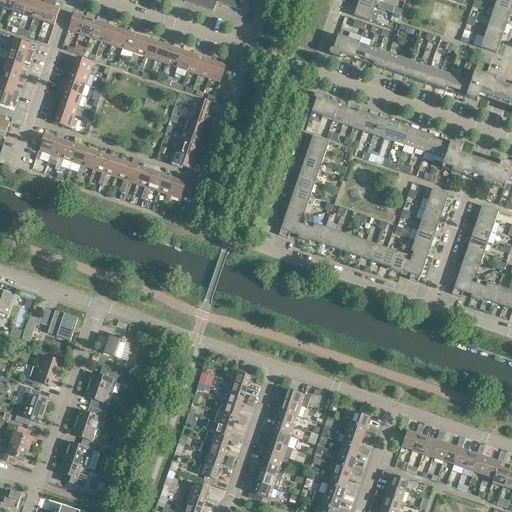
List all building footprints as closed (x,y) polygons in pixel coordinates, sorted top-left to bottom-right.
[(5,0),(2,8),(13,12),(16,0),(5,0)] [(16,0),(13,12),(11,16),(21,20),(23,15),(27,0),(16,0)] [(27,0),(23,15),(33,19),(38,2),(34,1),(33,0),(27,0)] [(43,4),(38,2),(33,19),(43,22),(50,1),(47,0),(45,0),(45,3),(43,4)] [(184,0),(184,2),(213,11),(216,2),(241,11),(245,0),(184,0)] [(377,1),(374,0),(359,0),(357,6),(373,11),(375,5),(377,1)] [(496,0),(494,7),(510,12),(511,7),(511,1),(507,0),(496,0)] [(55,3),(50,1),(43,22),(54,26),(59,10),(54,8),(54,6),(55,3)] [(377,1),(375,5),(379,6),(378,9),(393,14),(394,8),(395,7),(377,1)] [(373,11),(357,6),(354,16),(370,22),(373,11)] [(510,12),(494,7),(491,17),(507,23),(510,12)] [(81,17),(74,14),(68,31),(79,35),(85,18),(83,18),(81,16),(81,17)] [(507,23),(491,17),(487,27),(503,33),(507,23)] [(87,19),(85,18),(79,35),(90,38),(96,22),(89,20),(89,19),(87,19)] [(366,24),(355,20),(353,27),(363,30),(366,24)] [(102,24),(96,22),(90,38),(101,42),(106,26),(104,25),(102,24)] [(108,26),(106,26),(101,42),(112,46),(117,29),(111,27),(111,26),(108,26)] [(503,33),(487,27),(484,37),(500,43),(503,33)] [(124,32),(117,29),(112,46),(122,49),(128,33),(126,32),(124,31),(124,32)] [(130,34),(128,33),(122,49),(133,53),(139,37),(132,34),(130,34)] [(359,43),(338,36),(333,50),(333,49),(332,49),(331,50),(330,50),(330,51),(329,51),(329,52),(329,53),(329,54),(330,54),(330,55),(331,55),(339,58),(340,55),(353,59),(359,43)] [(145,39),(139,37),(133,53),(144,57),(150,40),(147,40),(146,38),(145,39)] [(500,43),(484,37),(480,48),(496,54),(500,43)] [(14,40),(10,50),(31,57),(33,53),(29,52),(28,50),(30,45),(14,40)] [(152,41),(150,40),(144,57),(155,60),(160,44),(154,42),(154,41),(152,41)] [(369,47),(359,43),(353,59),(364,63),(369,47)] [(167,46),(160,44),(155,60),(166,64),(171,48),(169,47),(167,46)] [(379,50),(369,47),(364,63),(374,66),(379,50)] [(173,48),(171,48),(166,64),(176,68),(182,51),(175,49),(176,48),(173,48)] [(31,57),(10,50),(7,60),(23,66),(24,61),(26,61),(30,62),(31,57)] [(389,54),(379,50),(374,66),(384,70),(389,54)] [(189,54),(182,51),(176,68),(187,72),(193,55),(191,54),(189,53),(189,54)] [(400,57),(389,54),(384,70),(394,73),(400,57)] [(492,59),(480,54),(478,61),(490,65),(492,59)] [(195,56),(193,55),(187,72),(198,75),(203,59),(197,57),(197,56),(195,56)] [(410,61),(400,57),(394,73),(405,77),(410,61)] [(73,67),(72,69),(89,74),(93,63),(76,58),(74,65),(73,65),(73,67)] [(210,61),(203,59),(198,75),(209,79),(214,62),(212,62),(210,60),(210,61)] [(23,66),(7,60),(3,71),(24,78),(26,73),(22,72),(21,71),(23,66)] [(420,64),(410,61),(405,77),(415,80),(420,64)] [(216,63),(214,62),(209,79),(220,83),(225,66),(218,64),(219,63),(216,63)] [(430,68),(420,64),(415,80),(425,84),(430,68)] [(440,71),(430,68),(425,84),(435,87),(440,71)] [(89,74),(72,69),(72,71),(70,73),(71,73),(69,80),(85,85),(89,74)] [(24,78),(3,71),(0,79),(0,80),(16,86),(17,82),(19,81),(23,82),(24,78)] [(451,75),(440,71),(435,87),(445,91),(451,75)] [(474,72),(471,82),(466,98),(477,101),(478,97),(499,105),(511,109),(511,88),(505,86),(495,82),(497,76),(485,73),(484,76),(474,72)] [(160,79),(159,83),(163,84),(170,87),(171,82),(173,78),(162,74),(160,79)] [(461,78),(451,75),(445,91),(456,94),(461,78)] [(471,82),(461,78),(456,94),(466,98),(471,82)] [(16,86),(0,80),(0,92),(17,98),(19,94),(15,93),(14,91),(16,86)] [(85,85),(69,80),(67,86),(66,86),(66,88),(65,91),(82,96),(85,85)] [(82,96),(65,91),(64,93),(63,94),(64,95),(61,101),(78,107),(82,96)] [(17,98),(0,92),(0,104),(9,107),(10,102),(12,101),(16,103),(17,98)] [(326,97),(318,94),(316,94),(315,95),(314,96),(314,98),(315,99),(316,100),(311,114),(317,115),(322,117),(332,121),(338,105),(325,100),(326,97)] [(194,98),(191,109),(207,115),(208,113),(209,111),(208,111),(211,104),(194,98)] [(78,107),(61,101),(59,108),(58,108),(58,110),(58,112),(74,118),(78,107)] [(348,108),(338,105),(332,121),(343,124),(348,108)] [(358,112),(348,108),(343,124),(353,128),(358,112)] [(207,115),(191,109),(187,120),(203,126),(206,119),(206,117),(207,115)] [(74,118),(58,112),(57,114),(56,116),(54,123),(70,129),(71,128),(75,130),(78,122),(73,120),(74,118)] [(369,115),(358,112),(353,128),(363,131),(369,115)] [(5,116),(0,115),(0,116),(0,138),(4,140),(9,123),(4,122),(4,120),(5,116)] [(379,119),(369,115),(363,131),(373,135),(379,119)] [(389,122),(379,119),(373,135),(383,138),(389,122)] [(203,126),(187,120),(183,131),(200,136),(200,134),(202,132),(201,132),(203,126)] [(399,126),(389,122),(383,138),(394,142),(399,126)] [(409,129),(399,126),(394,142),(404,145),(409,129)] [(420,133),(409,129),(404,145),(414,149),(420,133)] [(200,136),(183,131),(180,142),(196,147),(198,141),(199,141),(199,138),(200,136)] [(430,136),(420,133),(414,149),(424,152),(430,136)] [(42,153),(50,155),(56,139),(49,137),(49,136),(47,136),(44,135),(36,159),(39,160),(42,153)] [(440,140),(430,136),(424,152),(435,156),(440,140)] [(329,142),(312,137),(309,148),(325,153),(329,142)] [(62,141),(56,139),(50,155),(59,158),(57,164),(61,165),(63,160),(61,159),(66,143),(64,142),(62,140),(62,141)] [(450,143),(440,140),(435,156),(445,159),(450,143)] [(196,147),(180,142),(176,152),(192,158),(193,156),(194,154),(196,147)] [(68,143),(66,143),(61,159),(63,160),(61,165),(70,168),(72,163),(77,146),(71,144),(71,143),(68,143)] [(461,147),(450,143),(445,159),(441,169),(451,172),(457,174),(463,176),(472,179),(482,183),(488,185),(493,187),(504,190),(507,180),(511,164),(501,161),(499,167),(479,160),(459,154),(461,147)] [(84,148),(77,146),(72,163),(80,166),(78,171),(83,173),(85,167),(82,166),(88,150),(86,149),(84,148)] [(325,153),(309,148),(305,158),(321,164),(325,153)] [(90,151),(88,150),(82,166),(85,167),(93,170),(99,154),(92,151),(90,151)] [(192,158),(176,152),(172,164),(188,169),(191,162),(191,160),(192,158)] [(105,156),(99,154),(93,170),(102,173),(100,179),(104,180),(106,174),(104,174),(110,157),(108,157),(106,155),(105,156)] [(112,158),(110,157),(104,174),(106,174),(115,177),(120,161),(114,159),(114,158),(112,158)] [(321,164),(305,158),(302,168),(318,174),(321,164)] [(127,163),(120,161),(115,177),(123,180),(121,186),(126,188),(128,182),(126,181),(131,165),(129,164),(127,163)] [(398,164),(396,171),(406,174),(408,167),(398,164)] [(133,165),(131,165),(126,181),(128,182),(136,185),(142,168),(135,166),(136,165),(133,165)] [(149,171),(142,168),(136,185),(145,188),(143,193),(147,195),(149,189),(147,188),(153,172),(151,171),(149,170),(149,171)] [(318,174),(302,168),(298,179),(314,184),(318,174)] [(155,173),(153,172),(147,188),(149,189),(158,192),(164,176),(157,173),(155,173)] [(170,178),(164,176),(158,192),(167,195),(165,201),(169,202),(171,197),(169,196),(174,179),(172,179),(170,177),(170,178)] [(176,180),(174,179),(169,196),(171,197),(180,200),(186,183),(179,181),(179,180),(176,180)] [(314,184),(298,179),(295,189),(311,194),(314,184)] [(311,194),(295,189),(291,199),(307,204),(311,194)] [(448,195),(432,189),(428,200),(444,206),(448,195)] [(307,204),(291,199),(288,209),(302,214),(301,214),(304,215),(307,204)] [(444,206),(428,200),(425,210),(441,216),(444,206)] [(498,212),(482,206),(478,217),(494,223),(498,212)] [(302,214),(288,209),(281,230),(285,232),(290,233),(299,236),(298,239),(309,243),(310,241),(309,240),(313,229),(309,228),(302,225),(298,224),(301,214),(302,214)] [(441,216),(425,210),(421,221),(437,226),(441,216)] [(494,223),(478,217),(475,227),(491,233),(494,223)] [(437,226),(421,221),(418,231),(434,236),(437,226)] [(325,228),(314,224),(313,229),(309,240),(310,241),(319,244),(325,228)] [(491,233),(475,227),(471,238),(487,243),(491,233)] [(335,231),(325,228),(319,244),(330,247),(335,231)] [(345,235),(335,231),(330,247),(340,251),(345,235)] [(434,236),(418,231),(415,241),(431,247),(434,236)] [(356,238),(345,235),(340,251),(350,254),(356,238)] [(366,242),(356,238),(350,254),(360,258),(366,242)] [(487,243),(471,238),(468,248),(484,253),(487,243)] [(431,247),(415,241),(411,252),(413,253),(413,252),(427,257),(431,247)] [(376,245),(366,242),(360,258),(371,261),(376,245)] [(386,249),(376,245),(371,261),(381,265),(386,249)] [(484,253),(468,248),(464,258),(480,264),(484,253)] [(397,252),(386,249),(381,265),(390,268),(391,268),(395,257),(397,252)] [(413,252),(413,253),(410,262),(406,260),(399,258),(395,257),(391,268),(390,268),(390,270),(401,274),(402,272),(411,275),(415,276),(420,278),(427,257),(413,252)] [(480,264),(464,258),(461,268),(474,273),(474,274),(477,274),(480,264)] [(474,273),(461,268),(454,289),(458,291),(463,292),(472,295),(471,298),(482,302),(483,300),(482,299),(486,288),(482,287),(475,284),(471,283),(474,274),(474,273)] [(498,287),(487,283),(486,288),(482,299),(483,300),(492,303),(498,287)] [(508,290),(498,287),(492,303),(503,306),(508,290)] [(511,291),(508,290),(503,306),(511,309),(511,291)] [(0,317),(6,320),(13,297),(0,292),(0,317)] [(26,299),(24,307),(29,309),(32,301),(26,299)] [(43,309),(40,319),(30,316),(22,340),(29,343),(36,323),(50,327),(47,334),(70,342),(78,319),(55,311),(55,313),(43,309)] [(12,328),(9,337),(18,340),(22,331),(12,328)] [(137,339),(133,337),(126,341),(125,339),(123,338),(121,339),(120,341),(110,337),(104,354),(128,362),(133,346),(135,347),(137,339)] [(55,352),(37,346),(34,355),(43,358),(39,369),(58,375),(63,363),(52,360),(55,352)] [(205,367),(203,373),(210,375),(211,371),(210,369),(205,367)] [(58,375),(39,369),(36,379),(27,376),(24,385),(39,390),(42,383),(54,388),(58,375)] [(93,374),(89,386),(108,392),(112,381),(116,382),(119,375),(105,370),(102,377),(93,374)] [(250,377),(232,371),(230,379),(231,379),(230,382),(246,388),(250,377)] [(246,388),(230,382),(229,386),(227,385),(225,392),(243,398),(246,388)] [(108,392),(89,386),(85,398),(94,401),(92,408),(106,412),(108,405),(104,404),(108,392)] [(274,391),(287,395),(284,401),(301,407),(307,409),(310,398),(281,388),(276,386),(274,391)] [(29,395),(26,406),(44,412),(47,401),(36,397),(38,392),(26,388),(24,394),(29,395)] [(243,398),(225,392),(223,399),(224,400),(223,403),(239,409),(243,398)] [(282,407),(278,405),(276,410),(281,411),(297,417),(301,407),(284,401),(282,407)] [(239,409),(223,403),(222,406),(220,405),(218,413),(236,419),(239,409)] [(44,412),(26,406),(22,417),(17,416),(15,422),(26,426),(28,420),(40,424),(44,412)] [(106,412),(92,408),(90,413),(89,413),(87,413),(87,414),(80,412),(76,423),(95,430),(99,418),(103,420),(106,412)] [(297,417),(281,411),(277,421),(294,427),(297,417)] [(236,419),(218,413),(214,423),(233,429),(236,419)] [(353,413),(349,423),(366,429),(367,426),(369,418),(353,413)] [(294,427),(277,421),(274,432),(290,437),(294,427)] [(95,430),(76,423),(72,435),(85,440),(83,447),(95,451),(97,444),(91,442),(95,430)] [(233,429),(214,423),(211,433),(229,439),(233,429)] [(366,429),(349,423),(346,434),(362,439),(365,432),(370,433),(371,428),(367,426),(366,429)] [(12,437),(10,444),(29,450),(33,439),(22,435),(23,433),(25,434),(26,430),(9,424),(5,433),(7,435),(12,437)] [(422,431),(417,429),(415,434),(418,435),(412,451),(423,455),(428,438),(420,436),(422,431)] [(418,435),(415,434),(407,431),(402,448),(412,451),(418,435)] [(290,437),(274,432),(270,442),(287,448),(290,437)] [(229,439),(211,433),(209,440),(210,441),(209,444),(226,449),(229,439)] [(310,433),(307,443),(314,445),(318,436),(310,433)] [(362,439),(346,434),(342,444),(359,449),(360,447),(362,439)] [(443,438),(437,436),(436,441),(438,442),(433,458),(443,462),(449,445),(441,443),(443,438)] [(438,442),(436,441),(428,438),(423,455),(433,458),(438,442)] [(204,442),(200,452),(222,460),(226,449),(209,444),(204,442)] [(287,448),(270,442),(267,452),(283,458),(287,448)] [(463,445),(458,443),(456,448),(459,449),(453,465),(463,469),(469,452),(461,450),(463,445)] [(29,450),(10,444),(7,451),(2,449),(0,450),(0,460),(10,464),(12,458),(25,462),(29,450)] [(359,449),(342,444),(339,454),(355,460),(358,452),(363,454),(364,448),(360,447),(359,449)] [(66,456),(64,461),(81,467),(83,461),(90,463),(94,451),(79,445),(77,452),(68,449),(68,451),(66,451),(65,455),(66,456)] [(459,449),(456,448),(449,445),(443,462),(453,465),(459,449)] [(483,452),(478,450),(477,455),(479,456),(474,472),(484,476),(489,459),(482,457),(483,452)] [(222,460),(200,452),(197,462),(202,464),(219,470),(222,460)] [(283,458),(267,452),(263,462),(280,468),(283,458)] [(479,456),(477,455),(469,452),(463,469),(474,472),(479,456)] [(355,460),(339,454),(335,464),(352,470),(353,467),(355,460)] [(314,458),(312,464),(324,468),(326,462),(314,458)] [(500,463),(497,462),(489,459),(484,476),(494,479),(498,467),(499,467),(500,463)] [(81,467),(64,461),(62,467),(61,467),(60,471),(60,472),(60,474),(65,476),(63,481),(84,488),(88,477),(79,474),(81,467)] [(284,469),(280,468),(263,462),(260,473),(280,479),(284,469)] [(219,470),(202,464),(201,467),(199,467),(197,474),(205,477),(203,483),(216,487),(218,481),(215,480),(219,470)] [(352,470),(335,464),(332,474),(348,480),(351,472),(356,474),(357,469),(353,467),(352,470)] [(494,479),(492,484),(503,487),(509,471),(499,467),(498,467),(494,479)] [(511,472),(509,471),(503,487),(511,490),(511,472)] [(280,479),(260,473),(257,483),(273,488),(277,490),(280,479)] [(297,474),(294,483),(300,485),(303,476),(297,474)] [(348,480),(332,474),(328,485),(345,490),(346,488),(348,480)] [(392,476),(388,487),(405,492),(408,482),(392,476)] [(191,483),(188,494),(204,499),(208,489),(191,483)] [(273,488),(257,483),(253,493),(250,492),(248,498),(261,502),(263,497),(269,499),(273,488)] [(345,490),(328,485),(325,495),(341,501),(344,493),(349,494),(350,489),(346,488),(345,490)] [(405,492),(388,487),(386,494),(381,493),(379,498),(384,499),(385,497),(401,503),(405,492)] [(8,511),(10,507),(16,509),(21,495),(7,490),(5,497),(0,495),(0,511),(8,511)] [(204,499),(188,494),(184,504),(201,510),(204,499)] [(341,501),(325,495),(321,505),(338,511),(339,508),(341,501)] [(397,511),(401,503),(385,497),(384,499),(381,507),(395,511),(397,511)]
